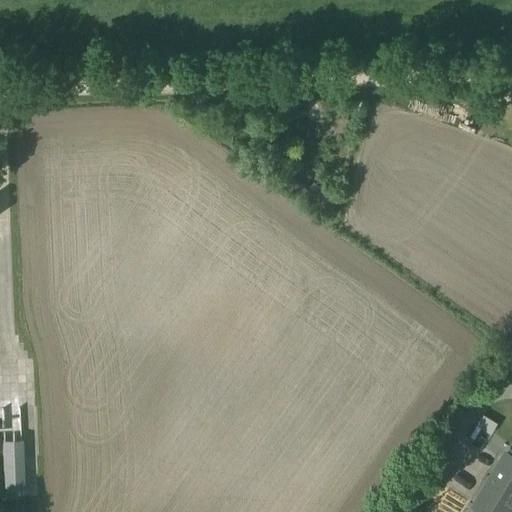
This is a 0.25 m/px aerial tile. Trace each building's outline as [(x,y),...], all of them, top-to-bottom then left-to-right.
[(15,329),(6,329),(4,240),(0,240),(0,351),(16,351),(15,329)] [(0,446),(17,446),(14,396),(0,396),(0,446)] [(483,415),(477,425),(491,434),(497,424),(483,415)] [(465,426),(457,444),(467,448),(475,430),(465,426)] [(479,498),(475,506),(485,511),(511,511),(511,457),(506,454),(479,498)]
